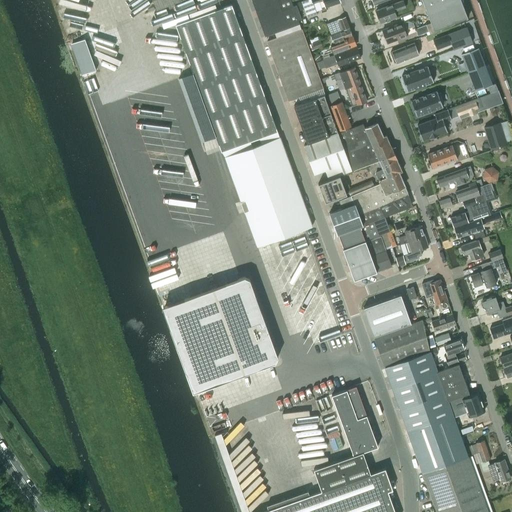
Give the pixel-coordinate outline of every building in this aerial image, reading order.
[(152,0),(156,10),(168,6),(182,1),(181,0),(152,0)] [(251,0),(256,11),(258,17),(265,36),(266,36),(299,24),(298,20),(301,19),(296,5),(293,6),(290,0),(251,0)] [(305,0),(302,1),(297,3),(299,11),(305,9),(307,17),(317,14),(313,2),(320,0),(322,0),(325,7),(340,2),(339,0),(305,0)] [(402,0),(381,8),(376,10),(378,16),(378,17),(379,20),(380,21),(380,23),(397,16),(408,12),(406,6),(403,0),(402,0)] [(422,0),(427,12),(434,31),(468,18),(460,0),(422,0)] [(222,8),(176,24),(193,73),(178,79),(190,110),(205,105),(221,151),(251,141),(253,147),(261,144),(259,138),(277,131),(274,121),(273,120),(272,116),(269,107),(254,66),(253,64),(237,20),(237,19),(232,4),(222,8)] [(330,30),(331,35),(349,28),(345,16),(338,19),(341,26),(330,30)] [(387,43),(407,36),(402,23),(383,30),(387,43)] [(426,24),(415,29),(418,35),(429,31),(426,24)] [(467,27),(436,39),(433,40),(437,50),(451,44),(453,49),(472,42),(467,27)] [(330,35),(334,45),(344,41),(343,39),(352,35),(349,28),(331,35),(330,35)] [(323,88),(314,63),(311,56),(301,29),(267,41),(288,101),(323,88)] [(344,41),(334,45),(336,52),(356,45),(352,35),(343,39),(344,41)] [(84,39),(71,44),(82,74),(95,69),(84,39)] [(320,39),(312,42),(315,49),(322,46),(320,39)] [(396,63),(413,57),(419,55),(414,43),(392,51),(394,56),(392,56),(394,62),(396,62),(396,63)] [(356,47),(326,58),(323,59),(323,61),(322,61),(323,64),(324,63),(325,67),(337,63),(338,66),(361,58),(356,47)] [(478,48),(461,54),(475,91),(492,85),(478,48)] [(318,54),(311,56),(314,63),(318,61),(321,60),(318,54)] [(426,67),(402,75),(407,91),(415,88),(416,90),(425,86),(425,84),(433,81),(428,66),(426,67)] [(354,67),(333,74),(336,80),(342,78),(352,106),(367,101),(354,67)] [(326,95),(330,104),(341,100),(338,91),(326,95)] [(437,91),(411,101),(417,116),(443,106),(437,91)] [(324,95),(294,106),(307,143),(338,132),(324,95)] [(474,108),(473,104),(471,100),(456,106),(458,113),(474,108)] [(342,101),(330,105),(339,130),(351,126),(342,101)] [(436,118),(417,125),(422,140),(429,137),(429,138),(438,135),(437,134),(447,131),(443,122),(451,119),(448,110),(434,114),(436,118)] [(500,122),(483,127),(490,149),(507,144),(506,141),(511,139),(511,134),(507,121),(501,123),(500,122)] [(315,173),(325,170),(328,179),(352,170),(352,171),(377,161),(379,166),(381,166),(378,159),(394,153),(386,135),(383,136),(377,123),(365,128),(363,124),(338,133),(304,145),(315,173)] [(253,147),(225,157),(257,246),(312,225),(309,216),(303,201),(289,161),(283,146),(280,137),(261,144),(253,147)] [(457,159),(452,145),(428,154),(433,168),(448,162),(449,164),(456,161),(455,160),(457,159)] [(376,173),(379,181),(399,172),(402,171),(394,153),(378,159),(381,166),(383,169),(376,173)] [(442,176),(437,178),(440,186),(456,180),(457,184),(469,179),(467,176),(473,174),(470,166),(464,168),(442,176)] [(482,178),(489,183),(497,180),(499,172),(492,166),(484,169),(482,178)] [(351,195),(354,204),(358,214),(359,215),(406,195),(408,194),(404,186),(405,185),(399,172),(379,181),(380,183),(351,195)] [(331,179),(318,184),(325,202),(346,194),(340,176),(331,179)] [(466,211),(450,217),(454,227),(490,214),(485,201),(495,197),(489,183),(481,186),(478,187),(481,194),(463,201),(465,208),(466,207),(468,211),(466,211)] [(461,190),(455,192),(459,201),(471,197),(479,194),(476,184),(461,190)] [(358,214),(354,216),(333,223),(337,235),(338,234),(384,217),(387,223),(397,219),(395,213),(411,207),(406,195),(359,215),(358,214)] [(333,223),(354,216),(358,214),(354,204),(329,213),(333,223)] [(490,214),(454,227),(458,237),(474,231),(482,228),(484,227),(482,223),(501,217),(499,211),(490,214)] [(384,217),(338,234),(343,248),(380,234),(386,232),(390,231),(387,223),(384,217)] [(406,235),(398,237),(400,244),(404,243),(408,241),(425,236),(421,225),(405,231),(406,235)] [(391,230),(390,231),(386,232),(392,247),(396,245),(391,230)] [(483,230),(474,234),(476,240),(485,236),(483,230)] [(386,232),(380,234),(383,243),(385,249),(392,247),(386,232)] [(354,279),(391,266),(385,249),(383,243),(380,234),(343,248),(354,279)] [(408,241),(404,243),(408,254),(405,255),(407,261),(419,257),(419,256),(422,255),(420,249),(428,247),(425,236),(408,241)] [(483,255),(479,243),(490,240),(488,236),(478,240),(461,246),(464,254),(469,252),(471,259),(483,255)] [(489,253),(491,261),(492,260),(503,257),(500,249),(489,253)] [(492,260),(491,261),(481,264),(483,271),(481,271),(482,273),(479,274),(478,272),(471,275),(475,286),(482,283),(482,282),(485,281),(486,286),(496,283),(491,269),(495,267),(492,260)] [(244,277),(163,305),(193,390),(275,361),(277,357),(249,279),(244,277)] [(422,283),(426,297),(433,294),(437,304),(447,300),(440,279),(434,281),(434,279),(422,283)] [(406,289),(409,299),(417,296),(413,287),(406,289)] [(401,294),(363,307),(374,336),(411,323),(401,294)] [(498,303),(495,295),(482,300),(481,302),(482,307),(485,308),(487,314),(497,311),(499,317),(511,312),(511,304),(505,307),(503,301),(498,303)] [(435,331),(456,324),(452,315),(432,322),(435,331)] [(493,338),(511,331),(511,316),(502,320),(503,323),(490,328),(493,338)] [(422,320),(374,337),(378,349),(380,355),(385,367),(430,351),(429,351),(422,320)] [(448,333),(435,337),(437,345),(451,341),(448,333)] [(443,344),(447,355),(445,356),(448,365),(466,358),(464,353),(458,355),(457,351),(464,348),(461,338),(443,344)] [(430,351),(385,367),(385,368),(388,377),(393,389),(395,397),(396,399),(403,419),(407,430),(411,440),(411,441),(422,437),(419,427),(453,415),(453,414),(448,400),(467,393),(469,393),(469,392),(458,364),(437,371),(430,351)] [(511,352),(500,357),(503,367),(511,364),(511,352)] [(511,364),(503,367),(507,377),(511,375),(511,364)] [(308,495),(260,511),(395,511),(387,491),(392,489),(385,469),(385,468),(370,473),(369,470),(364,456),(363,451),(378,446),(376,441),(356,386),(331,395),(353,455),(337,461),(314,469),(321,491),(309,495),(308,495)] [(467,393),(448,400),(453,414),(453,415),(453,416),(454,415),(452,410),(464,406),(468,416),(485,410),(479,393),(468,397),(467,393)] [(422,437),(411,441),(415,452),(416,453),(422,472),(430,494),(476,478),(472,468),(476,467),(473,457),(469,459),(460,435),(453,415),(419,427),(422,437)] [(479,451),(483,461),(480,462),(485,478),(492,476),(493,480),(500,478),(501,481),(511,478),(504,458),(494,462),(489,464),(488,460),(490,459),(484,440),(476,442),(477,443),(469,446),(472,454),(479,451)] [(476,478),(430,494),(436,511),(487,511),(483,499),(476,478)]
